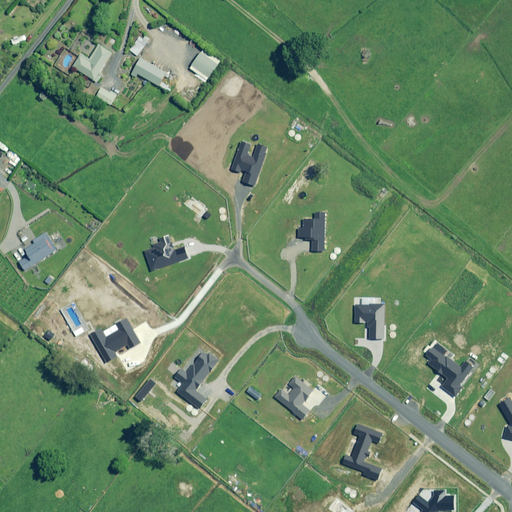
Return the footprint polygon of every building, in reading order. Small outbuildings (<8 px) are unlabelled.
[(82,54),(74,67),(97,81),(102,74),(99,73),(112,53),(99,45),(90,59),(82,54)] [(208,80),(221,61),(204,50),(192,68),(208,80)] [(167,73),(142,58),(132,74),(136,77),(138,73),(159,86),(167,73)] [(115,96),(101,88),(96,97),(110,104),(115,96)] [(243,181),(256,185),(269,147),(259,143),(254,156),(248,154),(251,144),(242,141),(232,169),(246,173),(243,181)] [(325,250),(326,212),(316,212),(316,219),(304,218),(304,227),(300,227),(299,236),(306,236),(306,239),(313,239),(313,250),(325,250)] [(20,262),(25,271),(57,250),(46,233),(34,240),(36,243),(26,250),(30,256),(20,262)] [(145,251),(152,270),(189,258),(185,246),(174,250),(169,235),(160,238),(161,241),(154,244),(155,247),(145,251)] [(49,276),(45,282),(49,285),(53,279),(49,276)] [(370,304),(356,304),(356,322),(368,322),(368,327),(370,327),(370,338),(384,338),(385,303),(370,303),(370,304)] [(101,328),(91,334),(107,362),(117,356),(115,352),(128,344),(130,349),(141,343),(127,318),(116,324),(119,329),(106,337),(101,328)] [(442,386),(456,397),(463,387),(461,385),(474,367),(466,361),(462,367),(447,356),(446,357),(433,347),(427,355),(432,359),(429,363),(448,378),(442,386)] [(196,390),(219,360),(209,353),(208,355),(204,352),(187,373),(182,368),(175,377),(184,383),(178,391),(200,409),(207,399),(196,390)] [(314,390),(296,376),(290,383),(295,387),(290,395),(282,389),(275,397),(303,419),(310,410),(303,404),(305,401),(306,402),(310,397),(309,396),(314,390)] [(261,395),(250,387),(247,391),(258,399),(261,395)] [(511,399),(511,398),(500,404),(511,424),(511,426),(508,426),(505,437),(511,439),(511,399)] [(172,407),(163,402),(156,414),(165,419),(172,407)] [(383,433),(359,424),(355,433),(361,436),(352,457),(347,455),(344,463),(365,471),(364,475),(379,480),(383,469),(364,462),(366,456),(369,458),(371,452),(368,451),(372,440),(379,443),(383,433)] [(435,490),(435,496),(430,503),(419,495),(414,502),(424,510),(422,511),(439,511),(438,511),(439,510),(455,510),(455,496),(446,496),(446,490),(435,490)]
